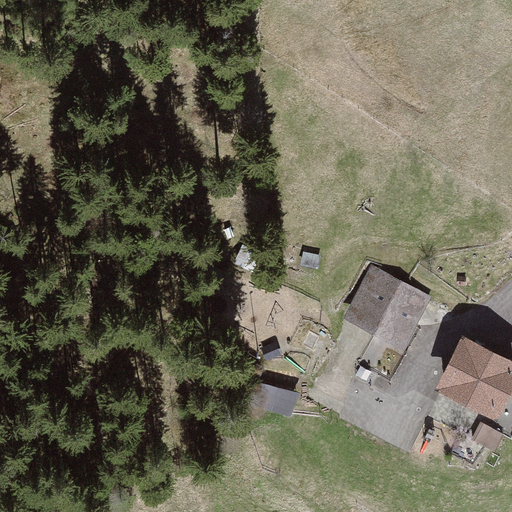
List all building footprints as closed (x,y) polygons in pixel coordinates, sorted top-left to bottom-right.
[(261,252),(242,243),(233,261),(252,270),(261,252)] [(321,254),(303,250),(300,264),(318,267),(321,254)] [(429,295),(371,264),(344,316),(402,347),(429,295)] [(498,415),(511,385),(511,353),(463,330),(436,385),(498,415)] [(277,339),(262,345),(267,359),(282,354),(277,339)] [(297,391),(264,382),(257,406),(290,415),(297,391)] [(280,432),(260,436),(264,450),(283,445),(280,432)]
